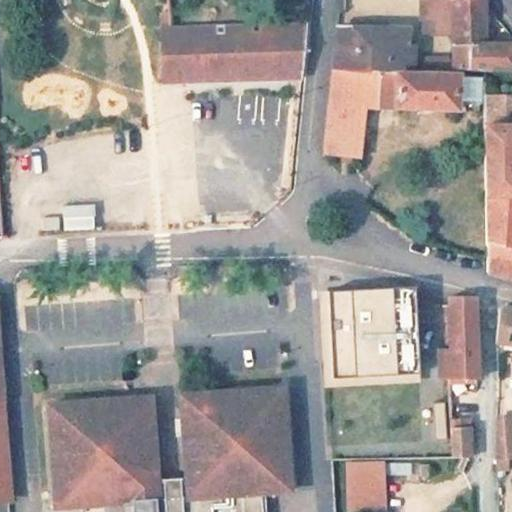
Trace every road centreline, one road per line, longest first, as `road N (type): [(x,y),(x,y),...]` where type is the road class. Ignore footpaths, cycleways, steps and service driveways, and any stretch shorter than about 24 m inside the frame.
road 1 (residential): [(332,247),(0,249)]
road 2 (residential): [(321,0),(300,145),(332,247)]
road 3 (residential): [(483,291),(488,511)]
road 4 (residential): [(483,291),(332,247)]
